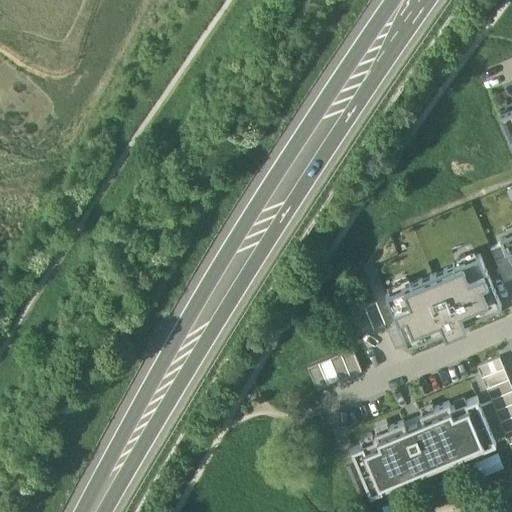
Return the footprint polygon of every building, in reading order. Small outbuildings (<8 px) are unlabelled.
[(511,110),(499,116),(511,146),(511,110)] [(511,235),(501,240),(502,244),(511,267),(511,235)] [(505,281),(511,278),(511,267),(502,244),(491,248),(505,281)] [(386,293),(407,346),(445,330),(447,335),(467,327),(465,322),(502,307),(481,255),(386,293)] [(376,302),(365,307),(373,328),(384,323),(376,302)] [(365,307),(354,311),(362,332),(373,328),(365,307)] [(350,375),(361,370),(352,349),(341,353),(350,375)] [(339,379),(350,375),(341,353),(330,358),(339,379)] [(478,363),(482,375),(506,365),(501,354),(478,363)] [(327,383),(339,379),(330,358),(319,362),(327,383)] [(316,388),(327,383),(319,362),(308,367),(316,388)] [(482,375),(487,386),(510,376),(506,365),(482,375)] [(487,386),(491,397),(511,388),(511,381),(510,376),(487,386)] [(511,388),(491,397),(496,408),(511,401),(511,388)] [(377,439),(351,450),(370,495),(497,442),(496,439),(482,406),(477,396),(451,407),(449,402),(420,414),(422,419),(407,426),(404,421),(374,433),(377,439)] [(511,401),(496,408),(500,419),(511,414),(511,401)] [(492,402),(482,406),(496,439),(506,435),(492,402)] [(511,414),(500,419),(505,430),(511,426),(511,414)]
